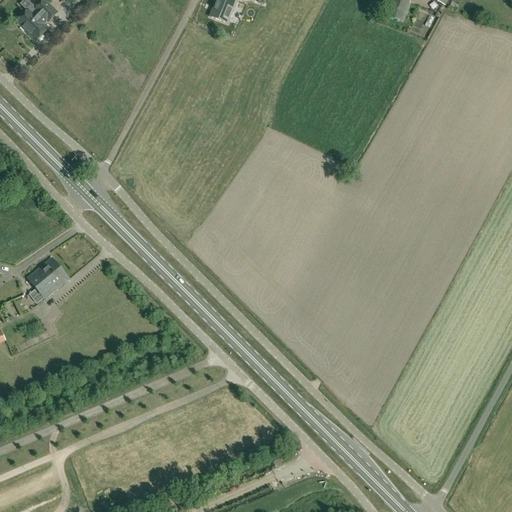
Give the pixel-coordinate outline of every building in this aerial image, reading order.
[(26,32),(50,7),(44,1),(36,9),(33,7),(26,0),(25,0),(20,6),(26,13),(17,22),(21,26),(20,27),(26,32)] [(216,0),(210,17),(227,24),(236,1),(233,0),(216,0)] [(410,0),(408,0),(393,0),(387,17),(402,22),(410,0)] [(39,41),(43,36),(42,35),(47,29),(43,25),(47,21),(49,22),(57,14),(50,7),(26,32),(27,32),(36,41),(38,40),(39,41)] [(431,17),(427,27),(433,29),(437,19),(431,17)] [(60,269),(51,258),(27,278),(35,289),(60,269)] [(69,280),(60,269),(35,289),(44,300),(69,280)]
